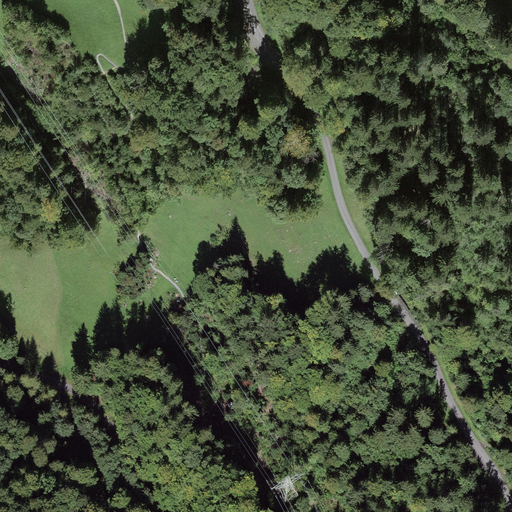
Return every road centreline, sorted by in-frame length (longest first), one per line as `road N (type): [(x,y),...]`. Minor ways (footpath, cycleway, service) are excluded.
road 1 (track): [(248,9),(315,123),(352,230),(431,350),(511,507)]
road 2 (track): [(169,511),(145,471),(74,392),(0,362)]
road 3 (track): [(111,511),(73,416),(49,381)]
